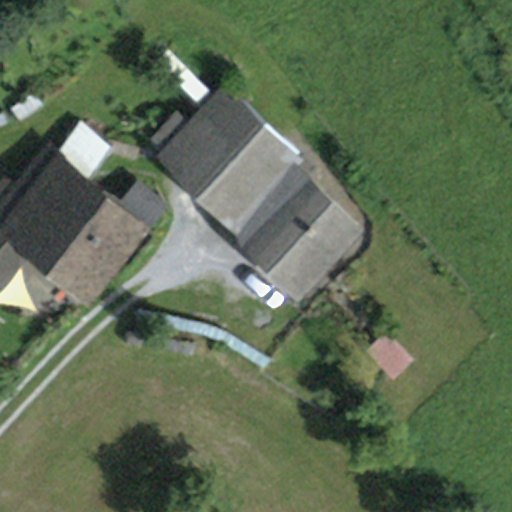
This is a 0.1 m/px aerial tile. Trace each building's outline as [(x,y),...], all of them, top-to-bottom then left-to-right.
[(237,216),(296,161),(303,154),(236,83),(170,144),(237,216)] [(0,276),(31,241),(87,289),(109,263),(140,227),(158,206),(136,187),(120,206),(64,157),(9,220),(0,212),(0,276)] [(298,281),(357,226),(296,161),(237,216),(298,281)] [(109,263),(120,272),(151,236),(140,227),(109,263)] [(409,360),(386,332),(370,346),(392,374),(409,360)]
